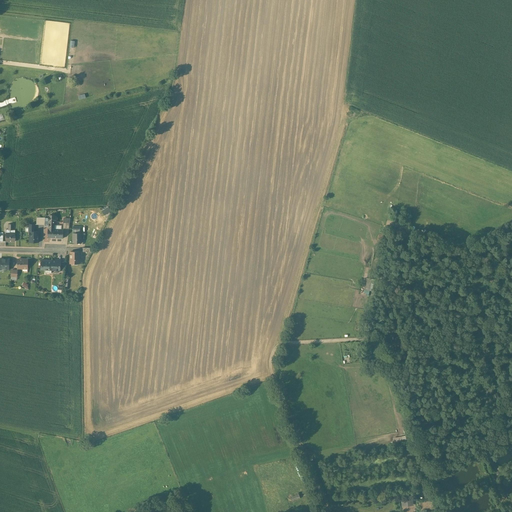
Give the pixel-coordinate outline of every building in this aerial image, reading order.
[(108,207),(101,211),(104,215),(110,211),(108,207)] [(62,229),(53,229),(53,221),(54,221),(55,220),(55,217),(54,216),(53,216),(53,215),(48,215),(48,216),(47,216),(47,221),(48,221),(47,229),(47,237),(56,237),(61,238),(62,229)] [(14,230),(11,230),(11,224),(7,224),(7,230),(6,230),(6,233),(5,233),(5,241),(13,241),(14,230)] [(34,231),(34,224),(28,224),(28,231),(28,237),(28,240),(28,242),(37,242),(37,231),(34,231)] [(80,230),(73,230),(73,233),(73,242),(81,242),(81,233),(80,233),(80,230)] [(79,252),(70,252),(70,264),(79,264),(79,252)] [(9,259),(0,258),(0,268),(8,269),(9,259)] [(28,259),(17,259),(17,268),(27,269),(28,259)] [(55,260),(51,260),(51,270),(59,270),(60,270),(60,262),(60,260),(55,259),(55,260)] [(47,261),(41,261),(41,260),(40,269),(51,270),(51,260),(47,260),(47,261)] [(373,285),(365,284),(363,295),(370,297),(373,285)] [(397,323),(387,324),(388,338),(392,337),(391,331),(391,327),(398,327),(397,323)] [(294,503),(304,500),(302,494),(292,498),(294,503)] [(404,509),(415,507),(414,500),(403,501),(404,509)]
